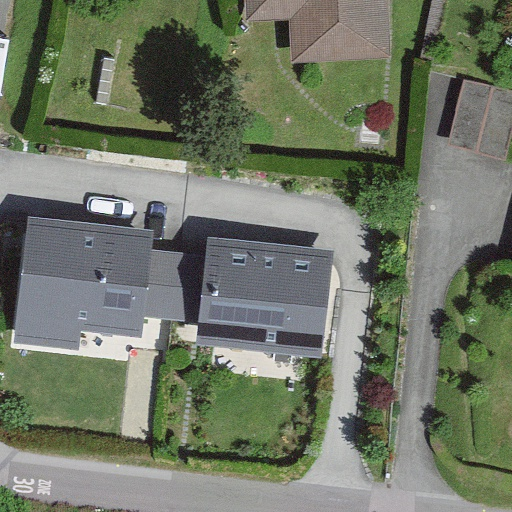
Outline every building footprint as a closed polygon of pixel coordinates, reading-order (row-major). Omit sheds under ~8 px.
[(388,0),(246,0),(247,27),(288,26),(289,60),(390,57),(388,0)] [(450,144),(507,158),(511,135),(511,90),(466,80),(450,144)] [(154,226),(30,211),(14,338),(79,346),(82,325),(141,332),(144,309),(151,250),(154,226)] [(333,251),(208,236),(205,257),(198,316),(195,338),(321,353),(333,251)] [(180,254),(151,250),(144,309),(173,312),(180,254)] [(205,257),(180,254),(173,312),(198,316),(205,257)]
